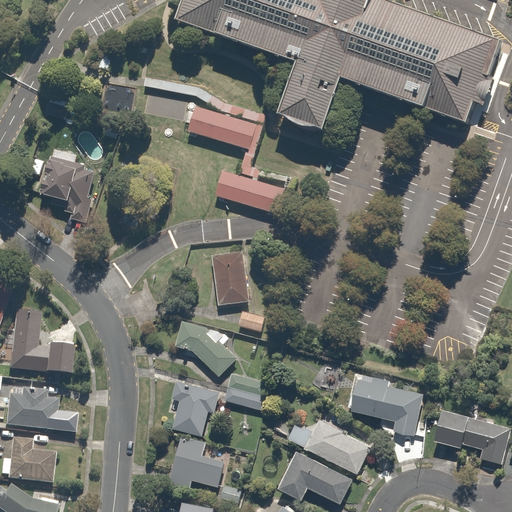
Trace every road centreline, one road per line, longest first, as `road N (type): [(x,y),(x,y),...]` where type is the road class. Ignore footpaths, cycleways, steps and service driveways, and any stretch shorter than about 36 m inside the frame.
road 1 (residential): [(112,511),(122,401),(114,340),(91,297),(0,219)]
road 2 (residential): [(380,511),(393,494),(420,481),(511,511)]
